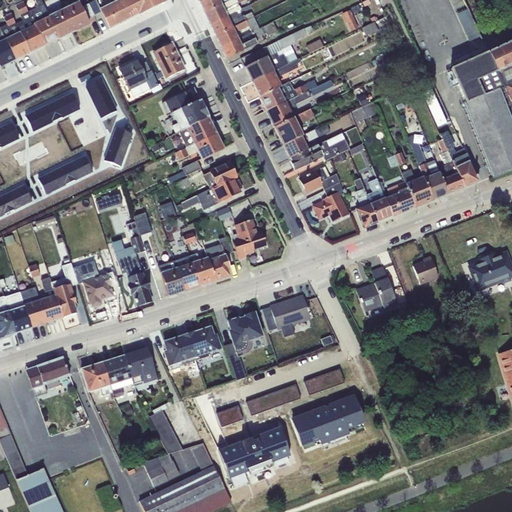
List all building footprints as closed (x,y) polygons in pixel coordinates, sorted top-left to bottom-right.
[(22,21),(16,24),(30,53),(44,46),(28,12),(23,1),(22,2),(21,0),(15,0),(15,1),(17,5),(15,6),(22,21)] [(28,12),(44,46),(60,38),(49,15),(41,0),(34,0),(38,7),(28,12)] [(63,8),(74,31),(89,24),(87,19),(94,16),(89,4),(81,7),(78,1),(69,5),(67,0),(60,3),(63,8)] [(94,16),(101,12),(99,9),(95,0),(89,4),(94,16)] [(109,29),(165,1),(164,0),(117,0),(99,9),(101,12),(109,29)] [(201,0),(198,2),(204,13),(230,0),(201,0)] [(230,0),(204,13),(210,25),(235,12),(241,9),(238,3),(245,0),(230,0)] [(49,15),(60,38),(74,31),(63,8),(49,15)] [(467,8),(456,13),(469,42),(480,37),(467,8)] [(351,11),(342,15),(350,32),(359,28),(351,11)] [(235,12),(210,25),(215,36),(253,17),(251,12),(244,16),(243,15),(238,18),(235,12)] [(6,24),(0,26),(0,28),(15,60),(30,53),(16,24),(11,13),(2,17),(6,24)] [(253,17),(215,36),(221,48),(238,39),(235,33),(248,27),(251,33),(259,29),(253,17)] [(374,22),(372,23),(362,28),(366,36),(378,30),(374,22)] [(238,39),(221,48),(227,59),(257,44),(257,43),(264,40),(261,35),(266,33),(267,36),(277,32),(272,23),(259,29),(251,33),(238,39)] [(0,66),(0,67),(15,60),(0,28),(0,66)] [(252,82),(297,60),(290,46),(296,43),(294,41),(307,35),(303,29),(278,41),(281,49),(276,52),(276,53),(270,56),(267,57),(267,56),(265,56),(265,57),(244,67),(252,82)] [(318,39),(307,45),(311,52),(322,47),(318,39)] [(511,170),(511,40),(450,69),(464,103),(462,104),(492,178),(511,170)] [(281,49),(278,41),(266,47),(270,56),(276,53),(276,52),(281,49)] [(172,43),(152,52),(166,80),(167,80),(166,78),(184,70),(172,43)] [(252,82),(259,97),(281,86),(277,78),(298,68),(296,64),(301,62),(299,59),(297,60),(252,82)] [(137,60),(119,69),(133,98),(149,90),(150,90),(152,94),(161,89),(159,84),(157,85),(146,62),(139,65),(137,60)] [(101,80),(86,87),(93,102),(108,95),(101,80)] [(259,97),(266,112),(317,87),(314,80),(293,90),(289,82),(281,86),(259,97)] [(266,112),(274,127),(294,118),(290,111),(293,109),(291,105),(308,97),(308,99),(333,85),(331,80),(317,87),(266,112)] [(178,132),(208,118),(193,88),(162,103),(167,116),(170,114),(171,117),(161,123),(168,137),(178,132)] [(72,94),(57,101),(65,116),(79,109),(72,94)] [(365,94),(357,98),(361,107),(369,103),(368,101),(372,99),(370,94),(366,96),(365,94)] [(116,111),(108,95),(93,102),(101,119),(116,111)] [(401,96),(393,99),(398,111),(405,108),(401,96)] [(57,101),(40,109),(47,124),(65,116),(57,101)] [(372,102),(351,112),(355,123),(377,114),(372,102)] [(40,109),(25,116),(32,132),(47,124),(40,109)] [(274,127),(283,145),(302,136),(299,129),(300,129),(301,125),(300,123),(302,122),(303,123),(314,117),(310,110),(294,118),(274,127)] [(186,148),(216,134),(208,118),(178,132),(186,148)] [(11,123),(0,128),(0,143),(2,147),(19,138),(11,123)] [(315,130),(305,134),(309,142),(329,132),(326,125),(315,130)] [(132,134),(116,128),(110,144),(126,150),(132,134)] [(443,139),(464,187),(478,182),(463,149),(455,153),(453,147),(455,146),(447,130),(440,133),(443,139)] [(223,149),(216,134),(186,148),(174,154),(178,161),(197,152),(201,161),(223,149)] [(283,145),(289,159),(308,150),(305,144),(309,142),(305,134),(302,136),(283,145)] [(348,151),(349,150),(342,134),(308,150),(289,159),(290,160),(289,160),(294,170),(304,166),(305,167),(318,161),(317,160),(321,159),(322,163),(348,151)] [(423,176),(432,200),(447,194),(437,168),(434,160),(427,163),(415,135),(407,138),(423,176)] [(437,168),(447,194),(464,187),(443,139),(437,141),(441,150),(438,151),(445,165),(437,168)] [(126,150),(110,144),(104,161),(120,167),(126,150)] [(349,150),(348,151),(351,155),(364,148),(362,144),(349,150)] [(392,151),(385,154),(391,169),(398,166),(394,156),(392,151)] [(394,156),(398,166),(405,163),(401,153),(394,156)] [(85,156),(68,165),(75,180),(92,172),(85,156)] [(186,175),(200,169),(197,161),(182,168),(183,171),(167,179),(170,183),(186,175)] [(204,177),(209,188),(233,178),(237,177),(230,162),(203,176),(204,177)] [(75,180),(68,165),(53,172),(60,187),(75,180)] [(321,185),(324,191),(339,183),(336,174),(330,177),(325,167),(315,172),(315,171),(299,179),(306,193),(321,185)] [(191,184),(204,177),(203,176),(200,169),(186,175),(187,178),(174,184),(179,195),(193,188),(191,184)] [(407,188),(415,207),(432,200),(423,176),(414,180),(410,169),(401,173),(405,182),(407,188)] [(60,187),(53,172),(38,179),(45,194),(60,187)] [(233,178),(209,188),(181,202),(185,210),(199,203),(200,206),(201,206),(212,201),(214,205),(240,193),(239,190),(242,188),(238,180),(235,182),(233,178)] [(366,195),(359,178),(353,181),(358,191),(354,192),(360,207),(355,209),(363,228),(377,223),(366,195)] [(372,193),(366,195),(377,223),(392,217),(378,184),(377,179),(368,182),(372,193)] [(378,184),(392,217),(415,207),(407,188),(397,192),(397,193),(389,197),(387,198),(381,182),(378,184)] [(407,188),(405,182),(386,189),(389,197),(397,193),(397,192),(407,188)] [(339,183),(324,191),(327,197),(322,200),(323,201),(313,206),(319,219),(329,214),(333,222),(348,215),(340,198),(345,196),(339,183)] [(24,186),(8,193),(16,209),(31,201),(24,186)] [(16,209),(8,193),(0,197),(0,214),(1,216),(16,209)] [(108,194),(100,197),(101,199),(95,201),(98,210),(122,202),(119,193),(109,196),(108,194)] [(164,219),(176,214),(171,202),(159,207),(164,219)] [(228,207),(216,212),(220,221),(232,216),(228,207)] [(136,222),(140,235),(151,232),(145,214),(134,217),(136,222)] [(53,216),(35,222),(36,227),(54,221),(53,216)] [(232,236),(238,260),(246,257),(245,255),(253,252),(252,250),(265,246),(261,233),(256,234),(251,220),(242,223),(241,220),(233,223),(236,234),(232,236)] [(125,225),(133,247),(135,255),(144,252),(140,235),(136,222),(125,225)] [(193,232),(183,236),(186,245),(196,241),(193,232)] [(207,258),(215,281),(229,276),(227,270),(230,269),(225,255),(231,253),(225,237),(218,240),(219,241),(204,246),(207,258)] [(121,240),(111,244),(114,253),(124,250),(121,240)] [(127,278),(142,273),(135,255),(133,247),(124,250),(114,253),(122,274),(126,273),(127,278)] [(190,256),(199,286),(215,281),(207,258),(199,260),(197,253),(190,256)] [(481,263),(469,267),(470,268),(479,291),(511,278),(511,270),(505,253),(494,258),(493,255),(480,260),(481,263)] [(190,256),(174,261),(184,291),(199,286),(190,256)] [(424,262),(412,266),(420,285),(438,279),(430,257),(423,260),(424,262)] [(78,284),(83,283),(89,304),(91,303),(91,307),(94,308),(100,306),(101,303),(100,300),(113,296),(110,287),(112,286),(107,273),(99,276),(94,261),(72,268),(78,284)] [(168,296),(184,291),(174,261),(158,266),(168,296)] [(50,282),(62,318),(76,313),(74,306),(77,305),(77,303),(75,304),(72,293),(73,293),(71,287),(78,284),(72,268),(70,263),(61,265),(65,277),(50,282)] [(36,265),(28,267),(32,278),(39,276),(36,265)] [(374,284),(355,290),(360,303),(361,303),(364,310),(381,303),(383,306),(384,310),(391,308),(397,306),(382,267),(370,272),(374,284)] [(127,278),(126,278),(128,285),(127,285),(131,295),(133,294),(137,307),(151,302),(147,289),(149,289),(146,279),(145,280),(143,273),(142,273),(127,278)] [(39,300),(46,323),(47,323),(48,326),(55,324),(54,321),(62,318),(50,282),(49,278),(41,280),(47,298),(39,300)] [(19,292),(31,328),(46,323),(39,300),(35,288),(19,292)] [(4,297),(15,333),(31,328),(19,292),(4,297)] [(3,296),(0,297),(0,337),(15,333),(4,297),(3,296)] [(295,299),(270,308),(276,328),(310,317),(304,300),(303,297),(295,299)] [(381,303),(364,310),(365,312),(383,306),(381,303)] [(276,328),(270,308),(261,310),(268,331),(277,329),(277,332),(282,330),(292,327),(311,321),(310,317),(276,328)] [(227,322),(230,331),(228,331),(232,343),(224,346),(235,380),(245,377),(239,356),(244,355),(246,354),(247,353),(248,352),(250,350),(251,348),(252,346),(252,343),(252,341),(262,337),(254,313),(244,316),(244,317),(239,319),(238,318),(227,322)] [(210,327),(187,335),(196,360),(208,356),(208,354),(220,350),(215,335),(213,336),(210,327)] [(292,327),(282,330),(285,338),(295,334),(292,327)] [(196,360),(187,335),(164,342),(167,351),(165,352),(169,367),(170,366),(172,371),(179,368),(179,366),(196,360)] [(330,336),(320,340),(323,347),(332,343),(330,336)] [(157,380),(147,349),(124,356),(133,385),(134,387),(157,380)] [(511,350),(499,354),(511,396),(511,350)] [(133,385),(124,356),(102,363),(112,393),(114,399),(124,396),(121,389),(133,385)] [(62,358),(25,370),(35,398),(47,393),(44,385),(68,377),(62,358)] [(102,363),(81,370),(88,393),(100,389),(102,396),(112,393),(102,363)] [(303,382),(308,396),(344,383),(339,369),(303,382)] [(474,369),(463,373),(466,382),(477,378),(474,369)] [(246,402),(251,416),(301,399),(296,385),(246,402)] [(353,397),(292,420),(302,446),(319,439),(321,444),(347,434),(345,429),(362,423),(353,397)] [(168,454),(182,449),(162,411),(172,405),(170,402),(152,411),(154,414),(148,417),(168,454)] [(238,406),(216,414),(221,428),(243,420),(238,406)] [(62,511),(44,469),(27,476),(0,409),(0,444),(16,480),(29,511),(62,511)] [(279,428),(218,451),(228,479),(246,472),(247,477),(274,467),(272,462),(289,456),(279,428)] [(202,472),(139,502),(143,511),(175,511),(223,488),(202,443),(190,448),(202,472)] [(143,462),(153,487),(179,475),(173,461),(172,461),(168,454),(143,462)] [(3,474),(0,474),(0,490),(9,488),(3,474)] [(211,511),(230,503),(223,488),(175,511),(211,511)]
